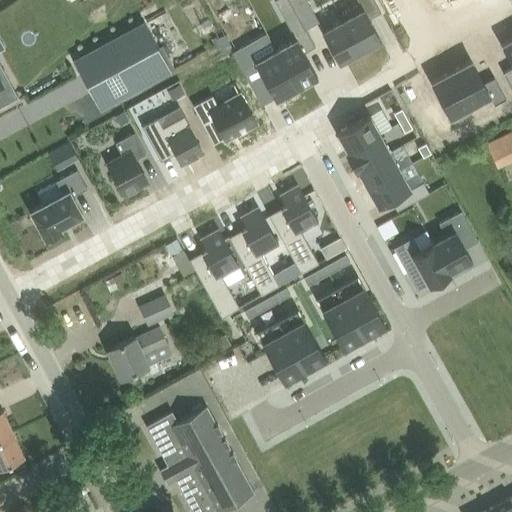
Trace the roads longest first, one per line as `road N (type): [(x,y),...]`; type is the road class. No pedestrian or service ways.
road 1 (residential): [(12,295),(299,141)]
road 2 (residential): [(299,141),(405,327)]
road 3 (residential): [(438,44),(301,125),(299,141)]
road 4 (tertiary): [(96,448),(12,295)]
road 5 (residential): [(416,347),(271,426)]
road 6 (residential): [(416,347),(481,464)]
